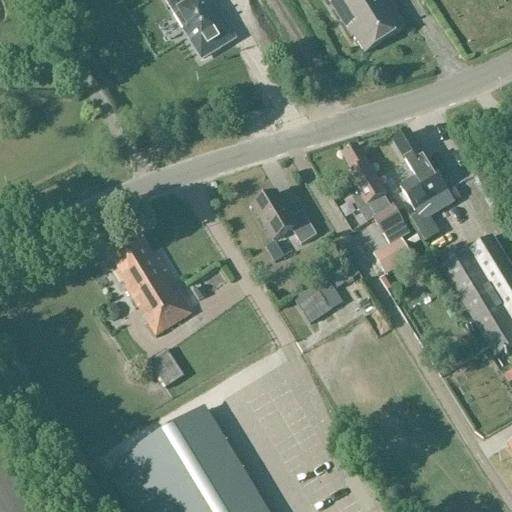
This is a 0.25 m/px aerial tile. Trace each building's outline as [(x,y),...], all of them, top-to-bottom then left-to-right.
[(177,0),(184,11),(181,12),(191,27),(184,32),(201,60),(233,41),(207,0),(177,0)] [(325,0),(351,41),(355,39),(365,56),(406,30),(393,9),(395,7),(390,0),(325,0)] [(410,135),(394,144),(412,173),(417,179),(400,189),(415,214),(448,193),(433,169),(431,171),(427,164),(410,135)] [(353,174),(347,177),(359,198),(352,202),(367,226),(374,222),(382,237),(402,225),(392,208),(390,209),(382,197),(385,196),(356,148),(342,156),(353,174)] [(292,221),(276,196),(252,210),(274,244),(292,233),(301,248),(317,238),(302,215),(292,221)] [(450,203),(439,210),(446,221),(457,215),(450,203)] [(440,235),(426,212),(411,220),(425,244),(440,235)] [(511,272),(491,239),(440,271),(496,359),(511,349),(511,272)] [(152,262),(138,241),(110,258),(120,273),(116,276),(155,338),(194,314),(159,258),(152,262)] [(374,257),(386,278),(415,263),(403,242),(374,257)] [(353,282),(346,269),(330,279),(337,291),(353,282)] [(328,282),(315,290),(295,303),(310,326),(343,305),(328,282)] [(185,379),(167,353),(150,365),(167,391),(185,379)] [(264,511),(205,413),(116,467),(143,511),(264,511)]
